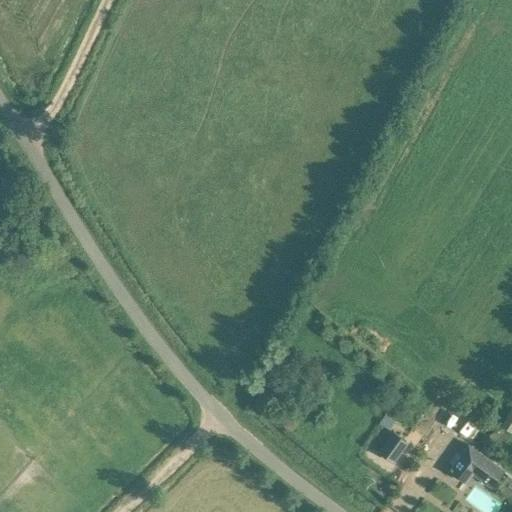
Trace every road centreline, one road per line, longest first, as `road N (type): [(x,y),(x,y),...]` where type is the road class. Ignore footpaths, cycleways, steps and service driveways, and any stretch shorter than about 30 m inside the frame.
road 1 (unclassified): [(218,418),(143,328),(0,99)]
road 2 (track): [(114,0),(34,153)]
road 3 (unclassified): [(336,511),(218,418)]
road 4 (unclassified): [(218,418),(122,511)]
